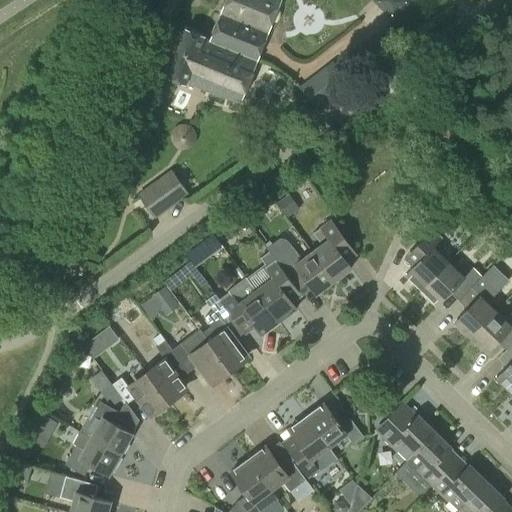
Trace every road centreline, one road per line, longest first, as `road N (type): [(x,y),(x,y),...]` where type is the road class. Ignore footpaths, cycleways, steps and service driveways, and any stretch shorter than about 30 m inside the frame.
road 1 (unclassified): [(0,343),(64,316),(509,0)]
road 2 (residential): [(171,511),(186,463),(374,324),(511,458)]
road 3 (track): [(390,84),(511,214)]
